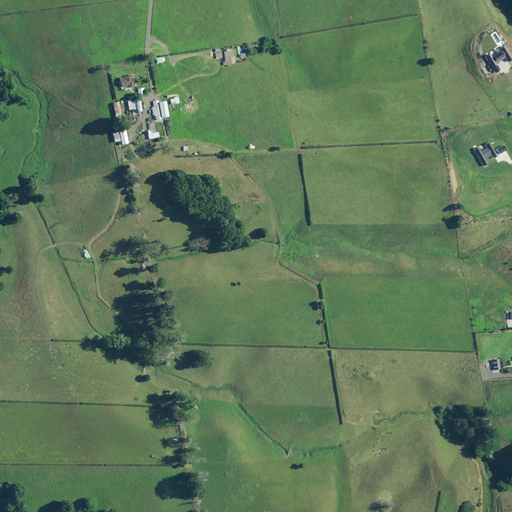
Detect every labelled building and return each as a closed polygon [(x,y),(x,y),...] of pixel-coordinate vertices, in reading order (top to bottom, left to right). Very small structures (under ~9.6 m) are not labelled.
[(489,53),(484,57),(494,72),(499,69),(495,63),(504,57),(506,61),(511,58),(503,44),(498,48),(499,50),(491,56),(489,53)] [(228,51),(228,49),(226,49),(226,51),(223,52),(225,61),(222,62),(223,65),(233,63),(231,50),(228,51)] [(133,86),(131,75),(118,78),(120,87),(127,86),(128,87),(133,86)] [(140,99),(127,101),(128,110),(135,109),(136,112),(142,111),(140,99)] [(158,100),(153,101),(153,106),(151,106),(153,116),(155,116),(155,120),(160,119),(160,118),(168,117),(165,101),(159,102),(158,100)] [(121,115),(118,101),(112,103),(115,116),(121,115)] [(128,143),(125,129),(112,132),(114,142),(120,141),(121,145),(128,143)] [(150,133),(149,130),(146,130),(148,139),(159,137),(158,132),(150,133)] [(477,146),(473,149),(483,166),(487,163),(485,159),(490,155),(492,157),(497,155),(489,141),(484,144),(486,147),(480,151),(477,146)] [(503,145),(496,149),(499,154),(506,150),(503,145)] [(492,360),(493,370),(500,369),(499,359),(492,360)]
